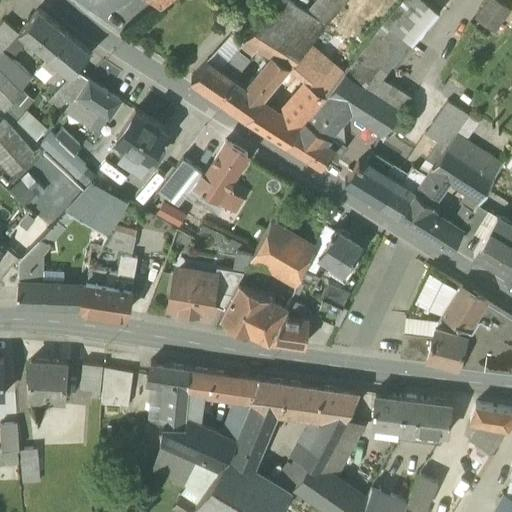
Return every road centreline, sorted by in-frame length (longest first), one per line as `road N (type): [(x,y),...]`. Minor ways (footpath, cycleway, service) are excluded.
road 1 (residential): [(511,310),(243,140),(50,0)]
road 2 (secondary): [(511,391),(0,322)]
